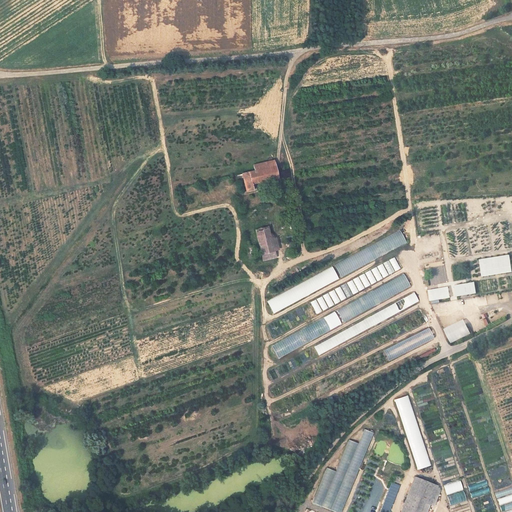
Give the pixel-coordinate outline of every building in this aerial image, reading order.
[(253,164),(254,170),(275,165),(276,165),(274,159),(253,164)] [(252,183),(254,182),(276,177),(275,165),(254,170),(242,174),(247,192),(253,190),(253,189),(252,183)] [(260,261),(274,257),(267,225),(252,229),(260,261)] [(339,275),(406,244),(400,232),(333,263),(339,275)] [(479,258),(480,275),(511,272),(509,255),(479,258)] [(314,311),(401,271),(395,259),(309,299),(314,311)] [(272,312),(339,280),(332,267),(265,299),(272,312)] [(404,275),(335,308),(341,320),(410,288),(404,275)] [(448,286),(427,290),(429,301),(450,297),(448,286)] [(316,353),(419,304),(415,294),(312,344),(316,353)] [(276,356),(341,326),(335,313),(270,343),(276,356)] [(443,328),(450,343),(470,333),(463,319),(443,328)] [(381,349),(386,360),(433,339),(428,328),(381,349)] [(433,347),(416,355),(418,359),(435,350),(433,347)] [(430,465),(409,394),(395,398),(416,469),(430,465)] [(312,503),(336,511),(342,511),(371,432),(363,429),(358,443),(347,439),(336,471),(325,467),(312,503)] [(491,480),(508,475),(505,465),(487,471),(491,480)] [(471,498),(489,493),(485,479),(467,484),(471,498)] [(443,485),(449,505),(466,501),(460,480),(443,485)] [(388,511),(398,484),(389,482),(379,511),(388,511)] [(511,486),(495,491),(501,511),(511,508),(511,486)] [(408,495),(401,511),(421,511),(426,501),(408,495)]
